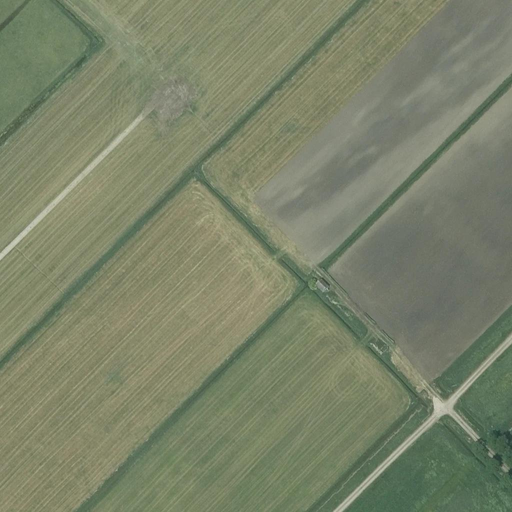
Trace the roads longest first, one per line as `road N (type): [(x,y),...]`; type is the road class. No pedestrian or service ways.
road 1 (track): [(511,473),(321,273)]
road 2 (track): [(511,339),(338,511)]
road 3 (track): [(0,256),(160,97)]
